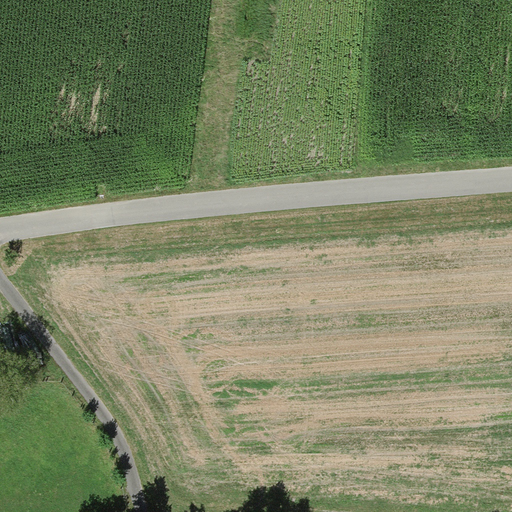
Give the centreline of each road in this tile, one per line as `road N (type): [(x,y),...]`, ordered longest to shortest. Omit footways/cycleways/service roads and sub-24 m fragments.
road 1 (residential): [(0,224),(211,191),(511,170)]
road 2 (track): [(0,276),(108,422),(141,511)]
